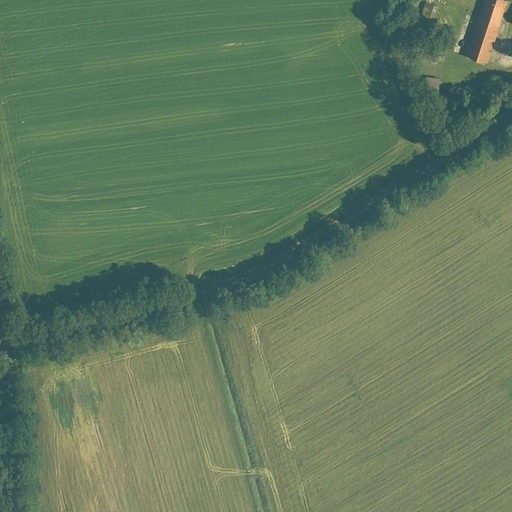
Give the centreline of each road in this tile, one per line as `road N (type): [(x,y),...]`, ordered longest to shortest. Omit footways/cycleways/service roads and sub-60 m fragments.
road 1 (unclassified): [(6,339),(208,288),(334,228),(511,115)]
road 2 (unclassified): [(22,511),(6,339)]
